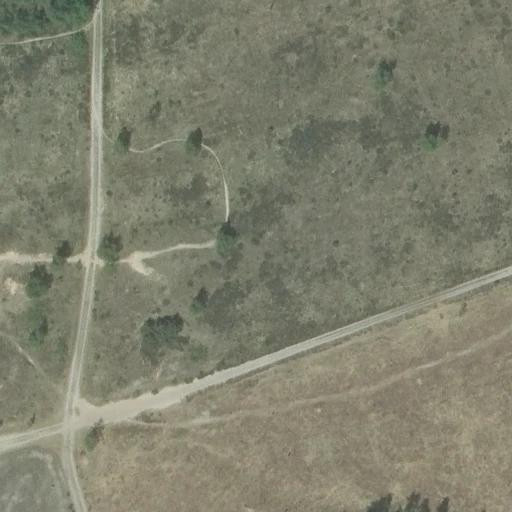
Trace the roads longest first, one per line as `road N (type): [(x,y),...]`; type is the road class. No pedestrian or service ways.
road 1 (track): [(511,270),(66,429)]
road 2 (track): [(93,134),(90,269),(66,429)]
road 3 (track): [(93,134),(93,0)]
